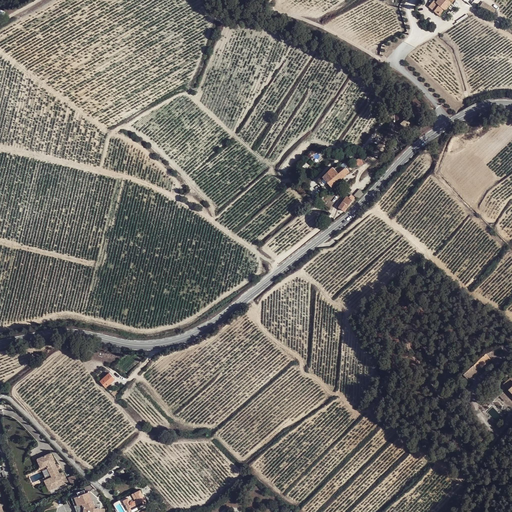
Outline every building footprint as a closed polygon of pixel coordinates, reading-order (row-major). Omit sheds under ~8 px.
[(443,8),(436,2),(434,0),(429,6),(438,14),(443,8)] [(452,3),(449,0),(437,0),(436,2),(443,8),(445,10),(452,3)] [(483,2),(479,7),(492,15),(495,10),(483,2)] [(401,124),(405,129),(410,123),(407,119),(401,124)] [(343,169),(340,165),(334,169),(333,168),(323,178),(331,187),(350,171),(347,167),(346,168),(345,167),(343,169)] [(354,195),(358,199),(364,193),(359,189),(354,195)] [(339,207),(344,211),(355,198),(351,194),(349,197),(347,196),(339,207)] [(478,369),(474,364),(465,369),(468,375),(478,369)] [(110,373),(100,381),(106,387),(115,379),(110,373)] [(114,390),(111,393),(116,398),(117,397),(121,394),(117,389),(114,390)] [(53,452),(42,457),(45,464),(43,465),(43,467),(49,465),(50,464),(51,466),(50,467),(53,474),(54,473),(55,475),(54,476),(49,479),(51,483),(49,484),(51,489),(62,484),(62,483),(64,482),(65,483),(70,480),(65,471),(61,472),(60,468),(58,465),(56,461),(57,461),(53,452)] [(131,510),(137,507),(147,502),(140,490),(131,494),(135,500),(133,501),(132,501),(130,501),(128,497),(122,500),(128,511),(131,510)] [(78,494),(73,496),(77,507),(82,505),(84,511),(83,511),(104,511),(105,508),(101,508),(95,508),(93,502),(97,499),(98,498),(91,491),(88,491),(88,493),(86,493),(85,495),(83,495),(83,494),(79,496),(78,494)]
